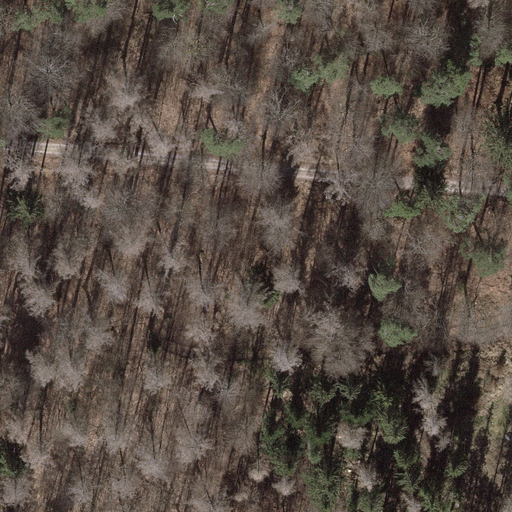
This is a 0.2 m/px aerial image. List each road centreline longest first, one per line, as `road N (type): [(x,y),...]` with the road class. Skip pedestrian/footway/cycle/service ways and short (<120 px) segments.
road 1 (track): [(0,144),(511,190)]
road 2 (track): [(511,317),(419,346),(402,367),(428,455),(461,466),(494,459)]
